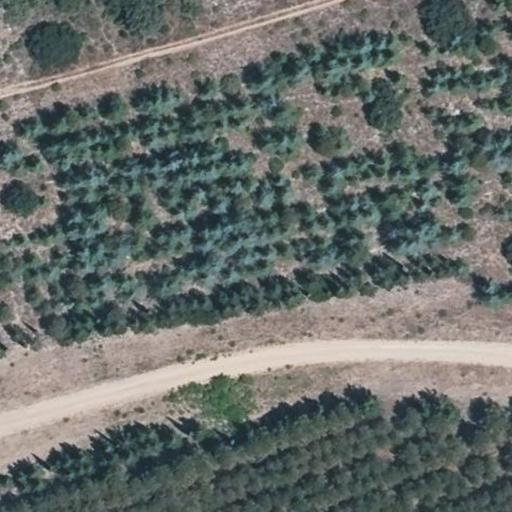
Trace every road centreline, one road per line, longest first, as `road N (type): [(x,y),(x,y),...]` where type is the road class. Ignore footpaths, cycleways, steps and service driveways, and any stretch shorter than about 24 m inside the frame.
road 1 (track): [(0,421),(218,368),(335,353),(468,351),(511,359)]
road 2 (track): [(0,92),(322,0)]
